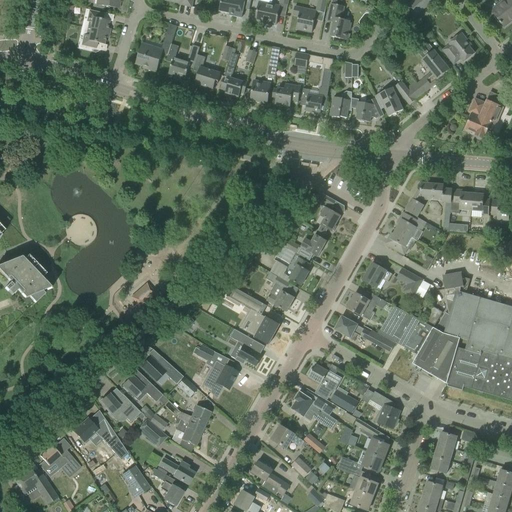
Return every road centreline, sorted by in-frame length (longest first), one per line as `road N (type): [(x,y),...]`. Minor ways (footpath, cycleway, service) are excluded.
road 1 (residential): [(137,9),(350,54),(399,0)]
road 2 (tertiary): [(390,155),(283,142),(111,87)]
road 3 (tertiary): [(205,511),(306,335)]
road 4 (residential): [(135,339),(0,452)]
road 5 (residential): [(252,237),(314,182),(375,216)]
road 6 (residential): [(390,155),(504,58)]
road 7 (unclassified): [(432,408),(306,335)]
road 8 (tertiary): [(306,335),(375,216)]
road 9 (tertiary): [(511,166),(390,155)]
